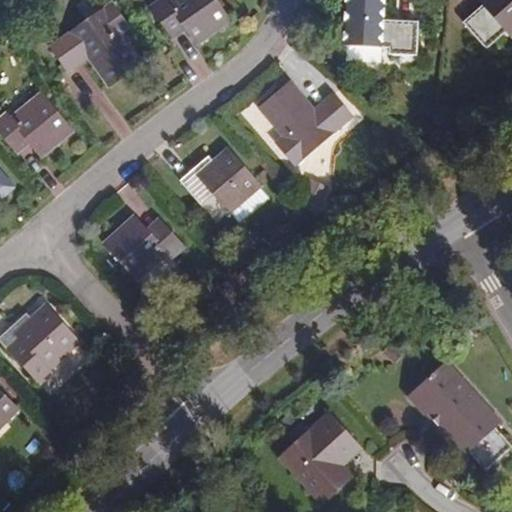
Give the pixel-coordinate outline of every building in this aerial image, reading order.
[(229,19),(216,0),(173,0),(170,3),(167,0),(162,0),(152,8),(168,30),(182,22),(198,43),(229,19)] [(387,14),(387,0),(350,0),(347,38),(392,43),(393,49),(418,51),(420,18),(387,14)] [(511,36),(511,0),(488,0),(478,9),(477,13),(459,28),(480,53),(500,36),(505,43),(511,36)] [(130,25),(115,2),(52,45),(68,69),(90,55),(111,84),(143,62),(122,31),(130,25)] [(311,107),(289,79),(258,104),(281,133),(273,139),(292,162),(348,114),(330,92),(311,107)] [(73,130),(42,92),(11,117),(7,112),(0,117),(0,129),(11,143),(24,134),(41,154),(73,130)] [(229,210),(258,185),(259,184),(228,148),(196,174),(192,170),(180,180),(216,221),(229,210)] [(0,191),(8,184),(0,174),(0,191)] [(267,196),(258,185),(229,210),(238,221),(267,196)] [(150,235),(132,215),(101,241),(133,278),(164,252),(168,256),(180,246),(163,225),(150,235)] [(77,342),(45,307),(15,333),(11,330),(0,339),(0,342),(18,362),(30,352),(46,369),(77,342)] [(502,423),(448,363),(410,396),(427,416),(433,412),(469,453),(471,452),(487,470),(511,447),(511,446),(496,428),(502,423)] [(0,428),(18,408),(0,391),(0,428)] [(357,441),(332,412),(281,456),(322,503),(353,476),(337,458),(357,441)]
